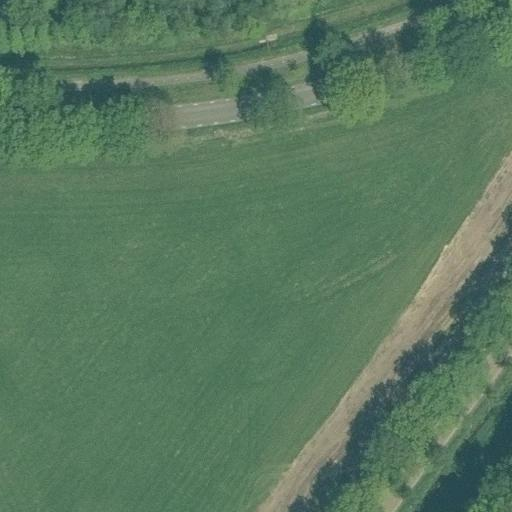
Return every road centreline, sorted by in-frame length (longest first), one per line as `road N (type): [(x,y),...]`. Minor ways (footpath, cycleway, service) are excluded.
road 1 (tertiary): [(511,28),(310,97),(227,113),(0,124)]
road 2 (unclassified): [(381,511),(511,339)]
